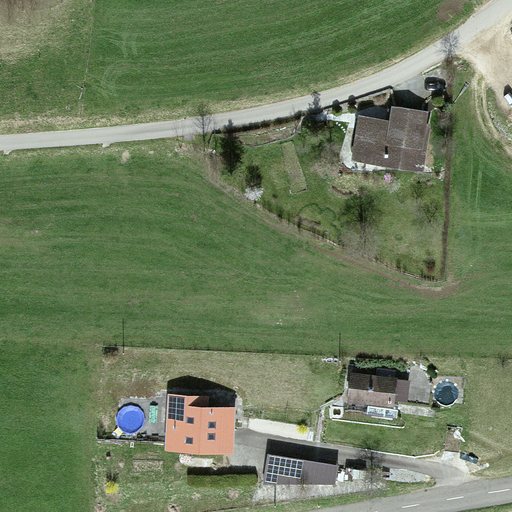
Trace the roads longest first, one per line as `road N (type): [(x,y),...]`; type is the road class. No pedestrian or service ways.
road 1 (unclassified): [(511,3),(402,70),(310,104),(150,134),(0,144)]
road 2 (tertiary): [(375,511),(511,488)]
